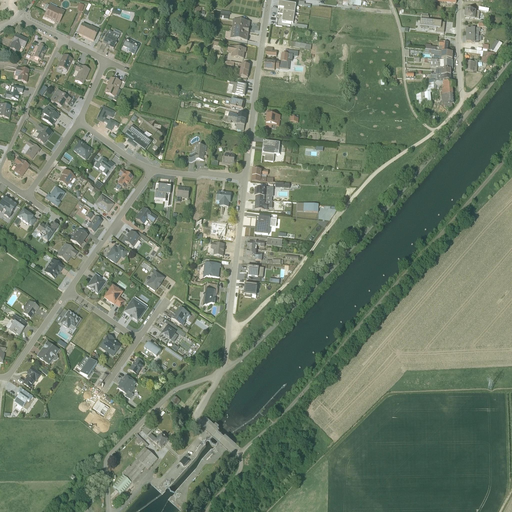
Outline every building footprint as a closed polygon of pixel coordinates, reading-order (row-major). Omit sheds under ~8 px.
[(49,6),(47,5),(46,6),(44,9),(44,10),(47,11),(44,17),(55,23),(55,22),(59,23),(64,12),(60,9),(59,10),(49,5),(49,6)] [(279,6),(278,12),(279,12),(279,11),(284,12),(284,15),(295,17),(296,8),(279,6)] [(470,22),(479,23),(479,15),(465,12),(465,21),(470,21),(470,22)] [(221,14),(220,22),(228,23),(229,19),(230,19),(231,16),(221,14)] [(295,17),(284,15),(282,26),(293,28),(295,17)] [(436,36),(444,37),(445,26),(442,26),(428,24),(429,20),(422,19),(421,23),(420,23),(420,30),(420,31),(428,31),(428,30),(437,31),(436,36)] [(123,32),(127,22),(121,20),(117,29),(123,32)] [(250,26),(233,23),(231,42),(248,45),(250,26)] [(82,24),(77,34),(93,42),(99,31),(90,26),(89,27),(82,24)] [(102,44),(106,46),(106,47),(113,50),(121,33),(114,30),(113,33),(108,31),(106,34),(102,44)] [(16,35),(9,49),(18,53),(20,48),(23,49),(27,40),(16,35)] [(128,52),(134,55),(139,46),(130,41),(131,40),(127,38),(123,47),(126,49),(126,50),(129,51),(128,52)] [(34,61),(37,62),(38,60),(41,61),(46,50),(43,48),(44,46),(40,44),(34,57),(35,58),(34,60),(34,61)] [(447,56),(448,46),(444,46),(444,45),(439,44),(438,51),(431,50),(431,48),(425,48),(425,53),(447,56)] [(290,45),(289,49),(311,53),(312,48),(290,45)] [(247,52),(229,49),(228,56),(232,57),(231,61),(244,63),(244,62),(245,56),(246,56),(247,52)] [(273,52),(266,51),(266,58),(276,60),(277,55),(272,55),(273,52)] [(483,65),(487,68),(497,56),(487,55),(482,54),(465,52),(464,56),(481,58),(480,60),(482,60),(481,65),(483,65)] [(452,62),(453,62),(453,56),(447,56),(425,53),(425,57),(431,57),(431,59),(434,59),(433,61),(452,62)] [(72,60),(63,55),(57,67),(63,70),(62,71),(62,72),(63,73),(65,73),(66,73),(66,72),(72,60)] [(282,57),(281,65),(282,65),(281,67),(280,67),(279,72),(287,73),(288,64),(292,64),(293,58),(288,58),(288,57),(282,57)] [(451,73),(453,73),(453,63),(431,62),(425,62),(424,67),(427,67),(427,65),(430,65),(430,70),(444,70),(444,72),(451,73)] [(477,64),(467,63),(466,75),(477,75),(477,64)] [(74,81),(82,85),(85,79),(89,70),(77,65),(74,72),(73,76),(76,77),(74,81)] [(280,67),(265,65),(264,72),(279,74),(279,72),(280,67)] [(29,71),(16,68),(14,77),(18,77),(17,81),(26,83),(29,71)] [(248,82),(249,76),(250,69),(240,68),(239,73),(238,80),(248,82)] [(118,90),(121,83),(111,79),(104,93),(114,98),(113,100),(116,101),(120,91),(118,90)] [(451,107),(453,107),(452,91),(455,90),(455,85),(452,84),(426,84),(425,84),(426,93),(421,93),(421,96),(416,96),(417,107),(431,106),(430,96),(432,96),(432,93),(437,93),(436,90),(442,90),(442,92),(441,92),(442,99),(441,99),(442,103),(441,104),(441,107),(442,107),(442,109),(444,109),(445,110),(452,110),(451,107)] [(247,89),(230,85),(229,89),(234,90),(232,98),(243,100),(244,100),(244,95),(246,95),(247,89)] [(22,94),(23,89),(17,87),(16,88),(9,87),(8,90),(9,91),(9,94),(7,94),(5,94),(4,94),(3,95),(3,97),(4,98),(5,99),(10,100),(11,99),(18,101),(18,100),(18,98),(19,98),(19,96),(18,96),(18,94),(19,95),(19,94),(22,94)] [(58,91),(52,101),(62,107),(65,103),(67,105),(71,99),(61,93),(58,91)] [(243,113),(245,106),(227,102),(225,108),(243,113)] [(0,117),(9,119),(10,114),(7,113),(7,111),(9,112),(10,107),(0,104),(0,117)] [(58,114),(48,106),(46,109),(45,108),(41,114),(44,116),(42,119),(52,126),(59,117),(57,115),(58,114)] [(102,107),(96,119),(102,122),(106,116),(112,119),(115,113),(102,107)] [(272,131),(272,129),(279,130),(281,119),(275,118),(275,115),(267,114),(266,131),(272,131)] [(226,115),(225,119),(228,120),(246,123),(247,118),(239,117),(238,118),(226,115)] [(236,133),(244,134),(246,123),(228,120),(225,119),(225,120),(223,125),(227,126),(227,127),(231,127),(231,124),(234,125),(234,126),(237,127),(236,133)] [(115,122),(109,120),(107,125),(105,128),(108,130),(111,131),(115,122)] [(36,131),(32,136),(33,137),(33,138),(43,145),(46,141),(47,142),(52,134),(40,125),(35,131),(36,131)] [(130,127),(124,136),(128,139),(126,142),(134,148),(136,145),(145,151),(151,143),(130,127)] [(40,150),(28,141),(23,150),(24,151),(22,154),(32,160),(37,152),(38,153),(40,150)] [(80,142),(73,151),(85,160),(92,151),(80,142)] [(279,155),(280,147),(264,145),(262,160),(265,160),(264,165),(273,166),(275,155),(279,155)] [(207,156),(207,150),(196,149),(195,155),(189,155),(189,157),(189,159),(187,159),(187,163),(200,165),(200,164),(204,164),(205,156),(207,156)] [(224,167),(230,167),(235,167),(235,164),(235,158),(232,157),(232,158),(225,157),(224,167)] [(18,175),(21,178),(29,166),(18,158),(14,163),(14,164),(13,165),(16,167),(17,168),(14,173),(14,174),(17,176),(18,175)] [(97,163),(93,167),(97,170),(100,167),(105,170),(102,173),(106,176),(114,165),(109,161),(109,163),(102,158),(98,163),(97,163)] [(70,190),(73,186),(72,185),(73,185),(71,184),(73,180),(72,179),(73,179),(75,180),(77,179),(64,170),(61,175),(62,175),(58,181),(70,190)] [(115,188),(119,191),(122,187),(124,189),(128,183),(132,178),(122,170),(118,176),(121,178),(115,188)] [(268,175),(253,173),(252,185),(273,187),(273,181),(267,181),(267,179),(268,179),(268,175)] [(97,181),(94,185),(99,190),(103,185),(97,181)] [(90,185),(88,183),(85,186),(86,186),(85,187),(81,193),(83,195),(90,185)] [(156,185),(154,200),(165,201),(165,199),(165,195),(169,195),(169,187),(168,188),(159,187),(159,186),(156,185)] [(64,194),(55,188),(50,196),(48,195),(45,199),(57,208),(60,203),(59,202),(64,194)] [(177,188),(176,203),(180,203),(180,198),(188,199),(189,189),(177,188)] [(101,196),(94,205),(107,214),(114,205),(101,196)] [(219,210),(229,211),(229,206),(231,206),(232,197),(218,196),(216,205),(220,205),(219,210)] [(0,203),(0,212),(0,213),(2,210),(6,212),(3,215),(8,218),(17,206),(4,197),(0,203)] [(272,212),(272,205),(256,205),(256,213),(268,214),(268,212),(272,212)] [(297,207),(296,215),(318,216),(318,208),(297,207)] [(142,208),(135,219),(145,226),(148,223),(146,222),(147,220),(153,224),(157,218),(142,208)] [(22,210),(17,218),(27,226),(28,225),(31,227),(36,220),(33,218),(33,217),(22,210)] [(85,226),(87,228),(87,229),(94,233),(102,222),(94,217),(90,224),(88,222),(85,226)] [(257,221),(255,238),(268,240),(269,230),(276,231),(277,223),(270,222),(270,223),(257,221)] [(36,231),(44,236),(42,239),(47,243),(58,226),(53,223),(49,228),(46,226),(45,227),(41,224),(36,231)] [(78,230),(75,234),(73,237),(72,237),(70,241),(82,249),(86,244),(83,242),(84,241),(87,237),(85,235),(78,230)] [(135,235),(130,231),(126,237),(127,238),(124,242),(133,248),(136,249),(140,243),(138,241),(140,238),(147,243),(149,240),(138,232),(135,235)] [(283,244),(268,242),(267,249),(282,251),(283,244)] [(65,244),(56,256),(67,263),(71,257),(73,259),(78,253),(65,244)] [(249,246),(248,253),(257,254),(257,250),(264,251),(265,247),(254,245),(254,247),(249,246)] [(128,253),(118,246),(116,249),(113,247),(105,258),(115,265),(120,258),(123,259),(128,253)] [(214,259),(223,260),(225,249),(212,247),(211,253),(214,254),(214,259)] [(255,264),(262,265),(263,258),(256,257),(257,254),(248,253),(247,260),(252,260),(252,262),(255,262),(255,264)] [(59,273),(63,268),(52,261),(44,272),(54,280),(59,273)] [(204,266),(203,280),(219,282),(220,272),(221,272),(222,268),(204,266)] [(146,286),(154,292),(157,288),(158,288),(161,284),(160,284),(163,280),(155,274),(157,271),(154,269),(151,273),(153,275),(146,286)] [(264,272),(247,270),(247,276),(250,277),(249,280),(263,282),(264,272)] [(97,295),(107,281),(103,278),(102,280),(95,275),(86,287),(97,295)] [(113,286),(104,299),(107,301),(110,303),(113,305),(114,304),(119,308),(124,302),(119,298),(122,293),(113,286)] [(215,308),(216,303),(215,303),(217,292),(215,301),(218,298),(218,294),(218,291),(218,289),(207,287),(199,306),(207,309),(207,308),(215,308)] [(244,301),(246,301),(252,302),(252,299),(256,299),(257,294),(259,294),(259,289),(245,287),(245,292),(246,292),(244,301)] [(137,322),(145,310),(147,306),(134,297),(132,301),(124,313),(129,317),(130,316),(132,318),(132,319),(137,322)] [(39,308),(31,303),(29,301),(28,302),(23,308),(23,310),(25,311),(21,316),(24,318),(25,316),(30,319),(32,316),(32,315),(33,314),(34,314),(34,313),(35,313),(39,308)] [(175,314),(171,319),(183,327),(185,323),(184,323),(186,320),(188,320),(191,316),(180,309),(177,313),(178,313),(176,315),(175,314)] [(68,312),(59,324),(68,330),(70,326),(74,329),(80,320),(68,312)] [(14,316),(6,327),(9,329),(8,330),(15,335),(16,334),(19,336),(22,332),(20,331),(26,323),(19,319),(14,316)] [(174,330),(165,324),(161,329),(165,332),(162,335),(161,334),(158,338),(166,344),(168,341),(170,342),(176,333),(173,331),(174,330)] [(185,335),(177,329),(175,332),(177,334),(183,339),(185,335)] [(113,340),(108,336),(99,348),(112,357),(120,346),(113,341),(113,340)] [(36,357),(49,366),(52,361),(54,362),(55,362),(56,361),(57,360),(57,359),(57,358),(56,355),(60,351),(47,342),(46,342),(36,357)] [(150,354),(156,358),(161,351),(160,350),(155,343),(153,345),(149,342),(144,350),(145,350),(141,353),(148,358),(150,354)] [(79,373),(87,379),(93,372),(92,371),(96,365),(98,362),(94,360),(92,362),(85,357),(78,367),(82,370),(79,373)] [(143,363),(138,359),(129,371),(137,376),(143,367),(141,365),(143,363)] [(37,381),(41,375),(32,369),(30,371),(30,370),(28,373),(30,374),(23,384),(30,389),(35,381),(36,382),(37,381),(36,381),(37,381)] [(136,384),(130,379),(125,377),(122,382),(122,383),(120,386),(117,389),(123,394),(123,395),(125,397),(127,399),(130,400),(133,395),(131,394),(135,389),(134,388),(136,384)] [(26,411),(34,399),(32,398),(21,390),(16,395),(14,397),(14,398),(14,401),(13,404),(22,409),(26,411)] [(180,403),(175,398),(171,402),(176,407),(180,403)] [(148,426),(142,433),(146,437),(153,430),(148,426)] [(137,436),(135,437),(137,439),(135,442),(140,446),(142,444),(147,448),(148,447),(137,436)] [(151,436),(148,439),(161,450),(169,443),(162,436),(157,441),(151,436)] [(148,471),(158,461),(145,449),(122,473),(122,474),(121,475),(122,476),(112,488),(121,496),(145,469),(148,471)] [(189,458),(187,456),(179,465),(183,468),(189,463),(187,461),(189,458)]
